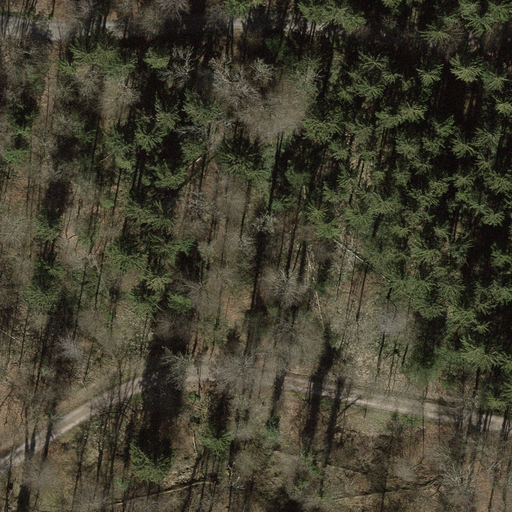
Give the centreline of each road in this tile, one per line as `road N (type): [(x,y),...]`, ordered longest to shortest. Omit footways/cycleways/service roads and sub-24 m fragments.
road 1 (track): [(0,472),(100,404),(152,381),(254,372),(511,427)]
road 2 (track): [(511,33),(454,41),(342,20),(0,19)]
